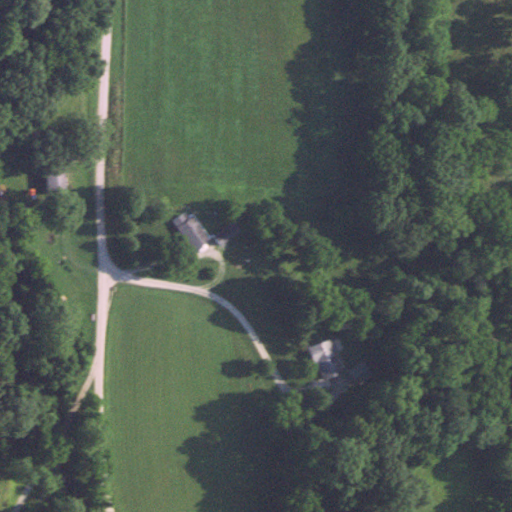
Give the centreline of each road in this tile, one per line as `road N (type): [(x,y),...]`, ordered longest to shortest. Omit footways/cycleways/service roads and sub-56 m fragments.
road 1 (residential): [(110,511),(99,427),(97,179),(112,0)]
road 2 (residential): [(17,511),(103,362)]
